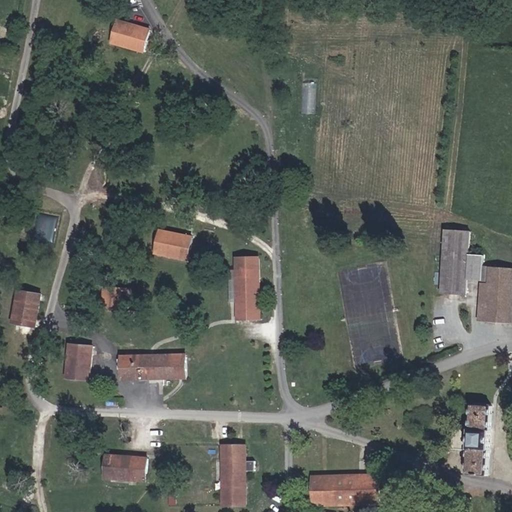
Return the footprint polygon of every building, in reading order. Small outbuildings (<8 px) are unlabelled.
[(143,52),(150,31),(119,21),(112,43),(143,52)] [(305,81),(303,111),(317,112),(319,82),(305,81)] [(88,136),(97,105),(73,99),(65,130),(88,136)] [(252,175),(251,128),(227,128),(229,176),(252,175)] [(55,241),(63,210),(41,203),(32,235),(55,241)] [(467,294),(470,232),(444,230),(441,292),(467,294)] [(187,260),(192,239),(161,231),(156,252),(187,260)] [(260,319),(261,255),(235,254),(234,318),(260,319)] [(469,254),(468,280),(481,280),(482,267),(483,255),(469,254)] [(511,269),(483,267),(478,320),(511,322),(511,269)] [(102,302),(128,303),(128,287),(103,286),(102,302)] [(35,327),(42,294),(19,290),(13,323),(35,327)] [(90,381),(95,341),(72,337),(67,378),(90,381)] [(257,393),(255,345),(232,345),(233,387),(228,387),(228,394),(257,393)] [(186,380),(186,356),(122,357),(122,381),(186,380)] [(511,397),(511,373),(473,371),(469,430),(455,430),(453,450),(468,451),(466,475),(487,476),(493,396),(511,397)] [(0,469),(23,471),(25,447),(0,445),(0,469)] [(245,460),(245,445),(221,445),(221,505),(246,505),(246,471),(254,471),(254,460),(245,460)] [(145,480),(146,457),(106,454),(105,478),(145,480)] [(378,504),(377,475),(313,476),(313,505),(378,504)]
